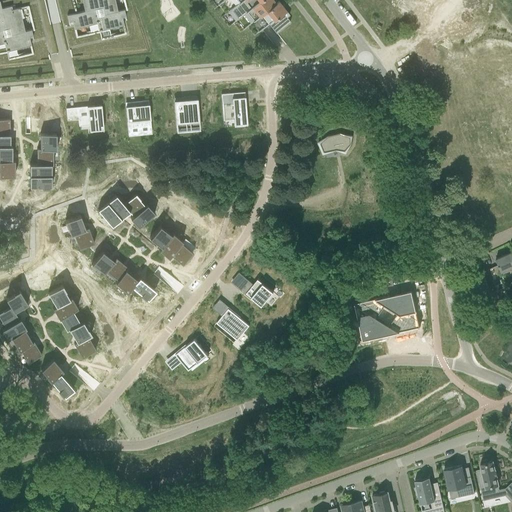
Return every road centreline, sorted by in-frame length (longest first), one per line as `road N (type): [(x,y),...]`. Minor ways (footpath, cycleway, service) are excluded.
road 1 (residential): [(0,386),(22,379),(75,421),(99,412),(259,212),(273,165),(267,74)]
road 2 (unclassified): [(466,368),(362,366),(149,443),(52,445),(0,465)]
road 3 (unclassified): [(466,368),(433,187),(370,61)]
road 4 (residential): [(267,74),(0,98)]
road 5 (unknown): [(0,187),(33,207),(134,371)]
road 6 (tertiary): [(270,511),(480,437)]
